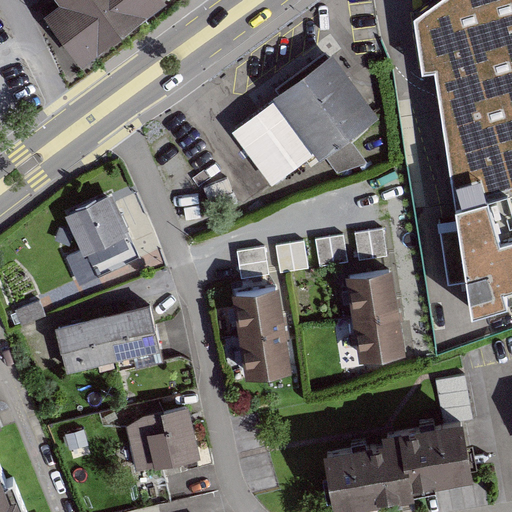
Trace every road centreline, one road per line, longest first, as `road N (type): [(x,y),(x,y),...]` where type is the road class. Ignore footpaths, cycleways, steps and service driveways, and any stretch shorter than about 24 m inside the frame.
road 1 (residential): [(249,511),(230,477),(201,322),(181,261),(128,132),(107,107)]
road 2 (primary): [(107,107),(255,0)]
